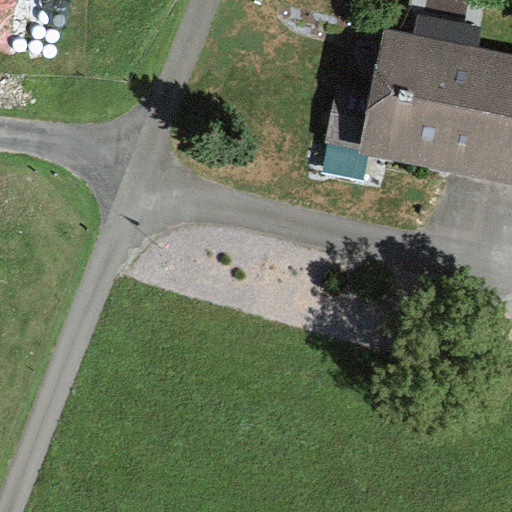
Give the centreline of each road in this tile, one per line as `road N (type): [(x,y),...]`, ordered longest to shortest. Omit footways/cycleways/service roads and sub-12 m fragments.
road 1 (unclassified): [(0,507),(128,174)]
road 2 (track): [(128,174),(193,0)]
road 3 (unclassified): [(0,139),(128,174)]
